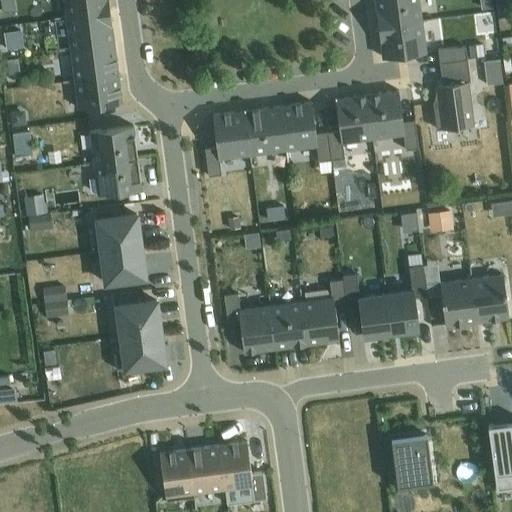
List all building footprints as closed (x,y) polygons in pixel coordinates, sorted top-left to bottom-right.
[(13,0),(0,0),(1,13),(15,12),(13,0)] [(107,0),(63,0),(65,18),(110,12),(107,0)] [(418,0),(375,0),(378,27),(422,21),(418,0)] [(491,0),(479,0),(481,9),(493,8),(491,0)] [(511,14),(510,0),(495,0),(497,19),(511,16),(511,14)] [(110,12),(65,18),(69,49),(113,44),(110,12)] [(422,21),(378,27),(384,58),(406,55),(426,53),(422,21)] [(21,31),(4,32),(5,49),(23,47),(21,31)] [(73,81),(118,75),(114,43),(69,49),(73,81)] [(465,47),(438,50),(439,63),(466,60),(465,47)] [(440,102),(433,103),(436,130),(474,125),(468,82),(470,81),(468,59),(439,63),(442,85),(437,86),(440,102)] [(18,60),(6,61),(7,74),(19,73),(18,60)] [(500,60),(484,62),(487,86),(503,84),(500,60)] [(118,75),(73,81),(77,109),(122,103),(118,75)] [(367,95),(373,139),(403,135),(405,150),(418,148),(414,120),(403,122),(398,91),(367,95)] [(328,132),(331,159),(344,158),(343,143),(373,139),(367,95),(335,99),(339,131),(328,132)] [(280,106),(286,151),(318,146),(319,160),(331,159),(328,132),(315,133),(311,102),(280,106)] [(244,111),(250,155),(286,151),(280,106),(244,111)] [(23,110),(10,112),(11,127),(25,125),(23,110)] [(250,155),(244,111),(212,115),(216,147),(204,149),(208,176),(221,175),(219,159),(250,155)] [(93,164),(137,158),(133,126),(89,132),(93,164)] [(29,131),(12,133),(14,156),(32,154),(29,131)] [(137,158),(93,164),(97,195),(141,189),(137,158)] [(42,195),(24,197),(27,216),(47,213),(46,202),(44,203),(42,195)] [(511,201),(490,204),(492,216),(511,213),(511,201)] [(284,206),(266,208),(268,222),(285,219),(284,206)] [(451,211),(428,214),(430,232),(453,229),(451,211)] [(416,212),(400,214),(403,231),(418,229),(416,212)] [(51,214),(28,217),(30,231),(53,227),(51,214)] [(99,252),(141,246),(136,214),(95,220),(99,252)] [(7,228),(0,228),(0,242),(8,242),(7,228)] [(258,233),(243,234),(245,249),(259,247),(258,233)] [(141,246),(99,252),(103,283),(145,278),(141,246)] [(385,292),(391,334),(419,330),(414,298),(427,296),(420,254),(407,256),(412,289),(385,292)] [(343,279),(347,307),(358,306),(363,338),(391,334),(385,292),(359,296),(357,274),(342,275),(343,279)] [(471,278),(477,323),(509,318),(503,274),(471,278)] [(477,323),(471,278),(439,282),(445,327),(477,323)] [(301,300),(307,345),(339,341),(335,308),(347,307),(343,279),(329,281),(331,296),(301,300)] [(318,281),(294,285),(295,296),(319,292),(318,281)] [(44,303),(67,300),(65,285),(42,288),(44,303)] [(275,349),(269,305),(238,309),(237,293),(224,295),(227,323),(239,321),(243,353),(275,349)] [(67,300),(44,303),(46,317),(69,314),(67,300)] [(118,338),(160,332),(156,300),(114,306),(118,338)] [(269,305),(275,349),(307,345),(301,300),(269,305)] [(160,332),(118,338),(120,349),(114,350),(117,370),(164,364),(160,332)] [(34,361),(46,362),(46,347),(34,347),(34,361)] [(36,363),(35,375),(50,376),(51,364),(36,363)] [(14,389),(0,390),(0,403),(16,402),(14,389)] [(485,487),(511,485),(511,422),(480,424),(485,487)] [(427,435),(391,439),(396,476),(397,487),(433,483),(432,471),(427,435)] [(219,445),(225,490),(251,486),(253,501),(267,500),(263,472),(251,473),(247,442),(219,445)] [(187,450),(193,494),(225,490),(219,445),(187,450)] [(193,494),(187,450),(159,453),(166,501),(194,498),(193,494)] [(251,486),(225,490),(227,505),(253,501),(251,486)]
